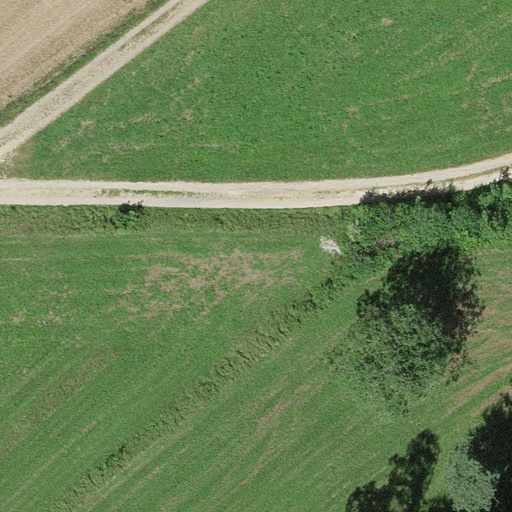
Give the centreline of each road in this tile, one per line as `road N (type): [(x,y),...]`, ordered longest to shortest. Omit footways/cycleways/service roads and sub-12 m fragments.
road 1 (track): [(0,195),(363,191),(511,162)]
road 2 (track): [(173,0),(0,130)]
